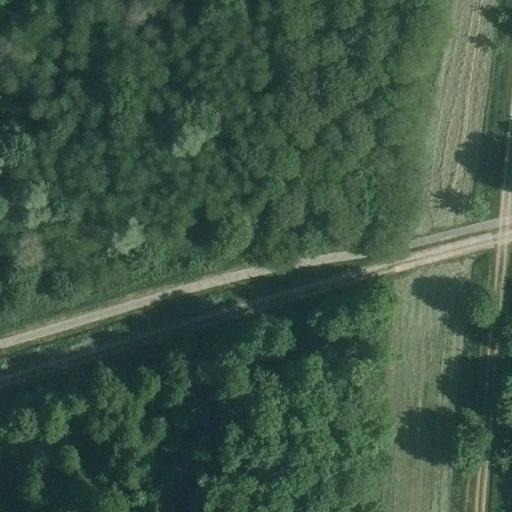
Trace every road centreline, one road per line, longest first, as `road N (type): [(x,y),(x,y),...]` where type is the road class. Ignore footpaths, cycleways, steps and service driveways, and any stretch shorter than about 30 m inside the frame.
road 1 (track): [(0,384),(511,237)]
road 2 (track): [(511,139),(481,511)]
